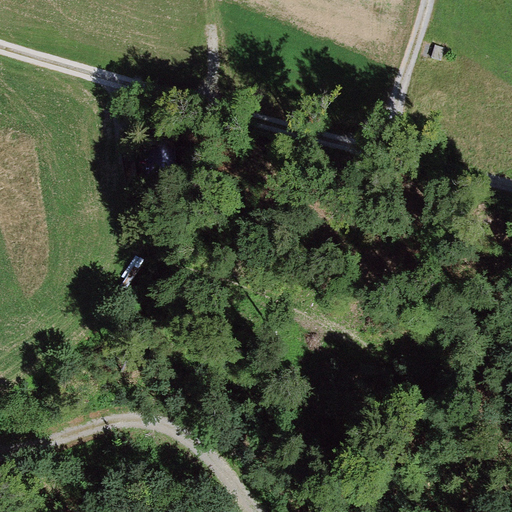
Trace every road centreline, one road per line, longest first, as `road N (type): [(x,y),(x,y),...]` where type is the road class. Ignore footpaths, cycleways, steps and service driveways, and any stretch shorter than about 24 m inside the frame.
road 1 (track): [(0,47),(367,148)]
road 2 (track): [(0,446),(144,425),(188,442),(254,511)]
road 3 (track): [(367,148),(392,108),(428,0)]
road 4 (track): [(367,148),(511,184)]
